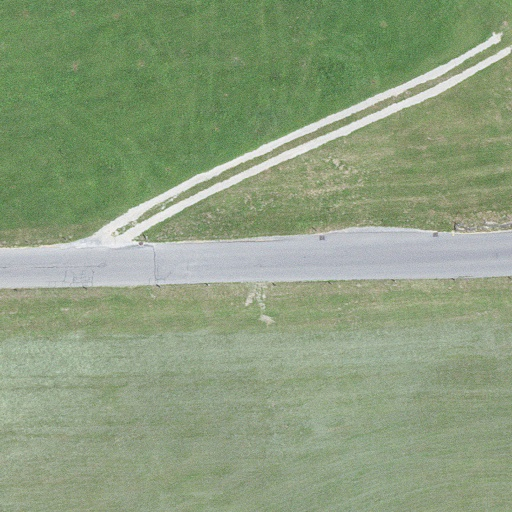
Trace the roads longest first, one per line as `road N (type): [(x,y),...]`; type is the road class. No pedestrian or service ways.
road 1 (track): [(511,36),(45,267)]
road 2 (tertiary): [(0,268),(511,251)]
